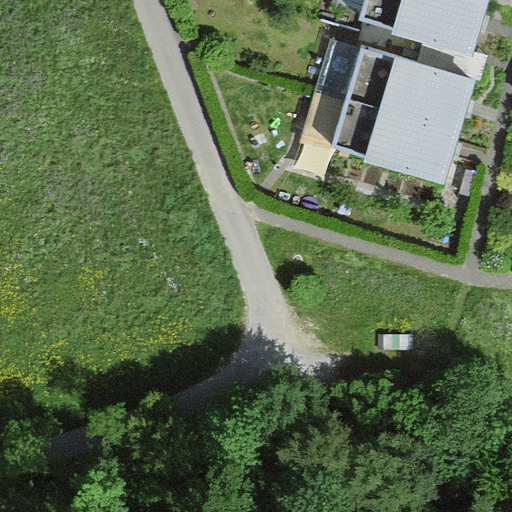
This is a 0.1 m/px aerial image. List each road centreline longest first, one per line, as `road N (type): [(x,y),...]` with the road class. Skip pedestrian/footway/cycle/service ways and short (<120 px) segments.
road 1 (track): [(144,0),(269,298),(273,342),(260,369),(232,388),(0,469)]
road 2 (track): [(267,353),(407,395)]
